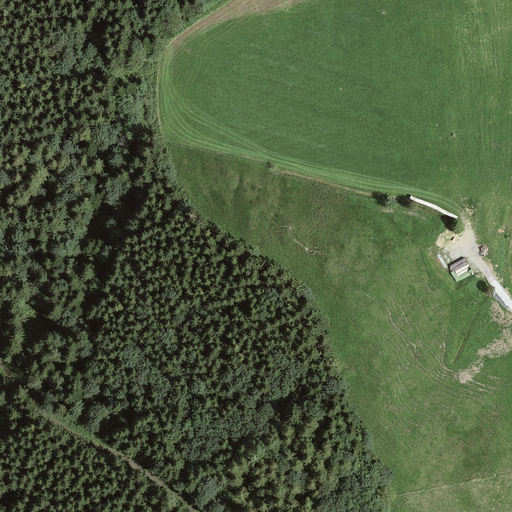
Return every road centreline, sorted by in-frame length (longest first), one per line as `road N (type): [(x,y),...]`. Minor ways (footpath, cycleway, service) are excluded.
road 1 (track): [(298,172),(456,214),(511,304)]
road 2 (track): [(193,511),(38,407),(0,362)]
